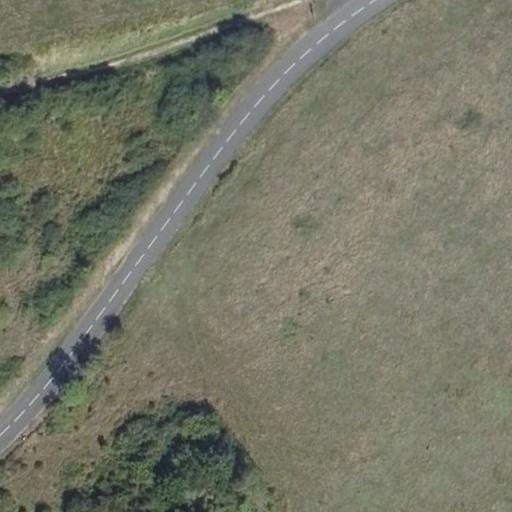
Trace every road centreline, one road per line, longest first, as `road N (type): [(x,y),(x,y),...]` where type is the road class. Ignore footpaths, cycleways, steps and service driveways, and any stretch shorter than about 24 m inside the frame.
road 1 (secondary): [(353,0),(244,95),(0,412)]
road 2 (track): [(0,94),(297,0)]
